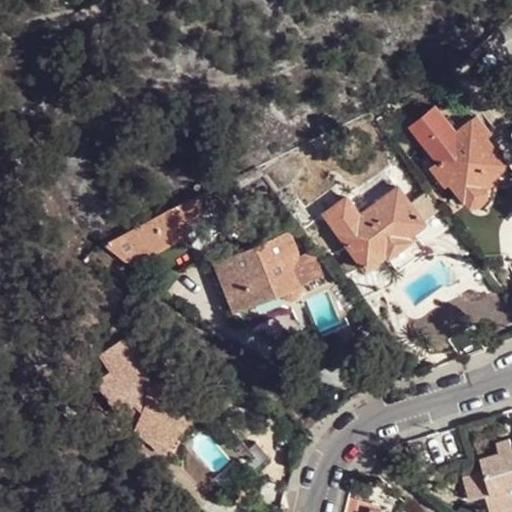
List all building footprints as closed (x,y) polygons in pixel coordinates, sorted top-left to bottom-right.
[(481,182),(489,176),(498,169),(506,163),(485,135),(488,132),(475,117),(440,145),(446,155),(432,166),(444,181),(447,179),(464,200),(467,201),(470,202),(474,202),(478,200),(481,198),(483,196),(485,192),(486,187),(481,182)] [(494,181),(489,176),(481,182),(486,187),(494,181)] [(406,234),(412,231),(424,221),(398,185),(360,212),(346,196),(324,212),(364,268),(384,254),(388,257),(399,248),(409,239),(406,234)] [(197,195),(105,239),(101,242),(130,265),(186,236),(181,224),(205,211),(197,195)] [(416,235),(412,231),(406,234),(409,239),(416,235)] [(296,259),(298,254),(290,232),(214,262),(233,309),(256,300),(279,292),(281,294),(284,295),(288,296),(291,296),(295,294),(298,290),(299,286),(298,282),(291,264),(296,259)] [(312,250),(298,254),(296,259),(291,264),(298,282),(322,273),(312,250)] [(463,357),(485,349),(467,325),(448,338),(463,357)] [(125,425),(145,442),(178,404),(167,394),(161,374),(144,378),(113,334),(90,350),(104,370),(89,381),(110,410),(117,405),(130,416),(125,425)] [(211,464),(228,482),(242,468),(257,454),(239,437),(211,464)] [(495,511),(497,511),(511,507),(511,486),(511,487),(511,486),(511,441),(511,440),(510,437),(497,441),(500,450),(481,456),(484,470),(463,476),(470,498),(485,494),(490,511),(495,511)]
